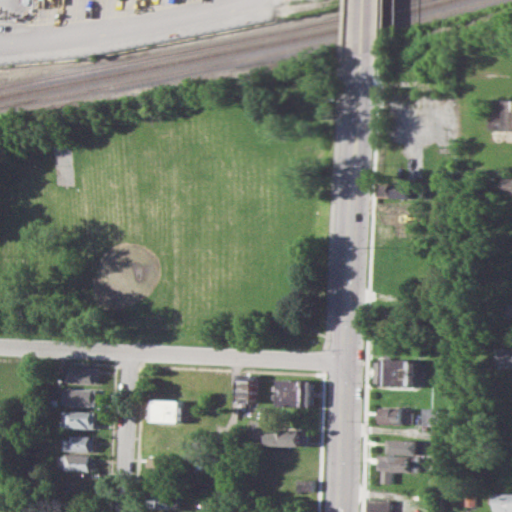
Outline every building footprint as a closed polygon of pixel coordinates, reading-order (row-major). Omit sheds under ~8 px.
[(495,97),(511,97),(511,127),(493,127),(495,97)] [(378,179),(427,181),(427,197),(377,195),(378,179)] [(390,202),(424,203),(424,219),(390,218),(390,202)] [(389,224),(418,225),(417,240),(389,239),(389,224)] [(389,311),(423,312),(422,328),(388,327),(389,311)] [(502,347),(511,347),(511,364),(502,364),(502,347)] [(383,360),(389,361),(389,357),(421,359),(420,385),(388,384),(388,380),(382,380),(383,360)] [(67,365),(102,366),(102,383),(66,381),(67,365)] [(242,373),(258,374),(258,402),(241,401),(242,373)] [(282,377),(317,379),(315,405),(281,403),(282,377)] [(65,387),(100,389),(99,404),(65,402),(65,387)] [(154,398),(186,399),(185,406),(192,406),(191,422),(153,421),(154,398)] [(381,408),(414,409),(413,424),(381,422),(381,408)] [(427,408),(445,409),(444,425),(426,424),(427,408)] [(65,409),(99,411),(98,427),(64,426),(65,409)] [(153,426),(190,427),(190,449),(152,448),(153,426)] [(274,432),(283,432),(283,427),(311,428),(310,445),(274,443),(274,432)] [(72,433),(98,435),(97,451),(63,449),(64,436),(72,436),(72,433)] [(389,439),(425,440),(425,454),(388,453),(389,439)] [(59,453),(97,455),(96,471),(58,468),(59,453)] [(153,455),(184,456),(184,471),(152,470),(153,455)] [(381,455),(420,456),(420,470),(396,469),(395,482),(383,481),(384,469),(381,468),(381,455)] [(152,473),(185,474),(184,488),(152,487),(152,473)] [(301,478),(317,479),(316,490),(300,489),(301,478)] [(204,480),(220,481),(220,490),(204,490),(204,480)] [(152,491),(185,492),(185,500),(181,500),(181,507),(152,506),(152,491)] [(489,492),(511,493),(511,511),(495,511),(495,502),(489,501),(489,492)] [(369,511),(370,498),(391,499),(391,511),(369,511)]
